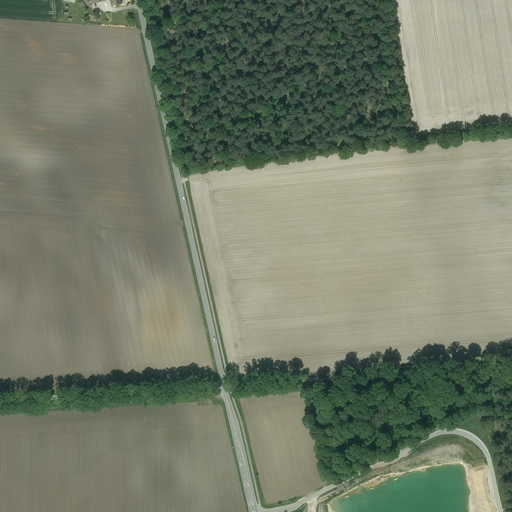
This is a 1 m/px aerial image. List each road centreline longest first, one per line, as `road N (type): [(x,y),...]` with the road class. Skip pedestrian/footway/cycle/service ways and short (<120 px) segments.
road 1 (tertiary): [(223,386),(137,0)]
road 2 (unclassified): [(273,511),(451,429),(486,452),(500,511)]
road 3 (track): [(511,365),(228,386)]
road 4 (residential): [(223,386),(0,404)]
road 5 (tertiary): [(254,511),(223,386)]
